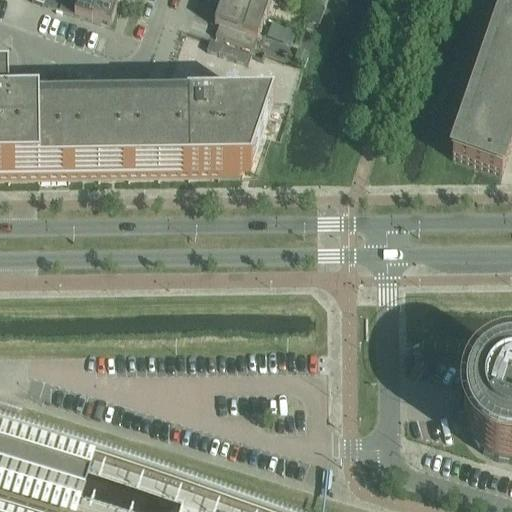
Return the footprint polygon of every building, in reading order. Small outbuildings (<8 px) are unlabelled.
[(46,0),(33,0),(32,6),(43,10),(46,0)] [(119,10),(90,0),(81,0),(77,12),(74,21),(92,27),(93,23),(112,30),(119,10)] [(122,0),(90,0),(119,10),(122,0)] [(273,0),(224,0),(221,10),(265,25),(273,0)] [(502,182),(511,152),(511,0),(509,0),(452,165),(502,182)] [(64,7),(61,16),(74,21),(77,12),(64,7)] [(265,25),(221,10),(214,30),(219,32),(215,42),(254,56),(265,25)] [(252,61),(210,47),(207,56),(248,71),(252,61)] [(0,187),(251,184),(274,117),(39,120),(39,94),(9,95),(9,91),(0,90),(0,187)] [(470,395),(465,392),(463,391),(457,430),(464,429),(466,436),(469,442),(473,448),(478,454),(483,458),(489,462),(496,465),(503,467),(510,468),(511,467),(511,370),(511,371),(504,371),(497,373),(491,376),(484,379),(479,384),(474,389),(470,395)] [(0,511),(83,511),(90,491),(0,463),(0,511)]
